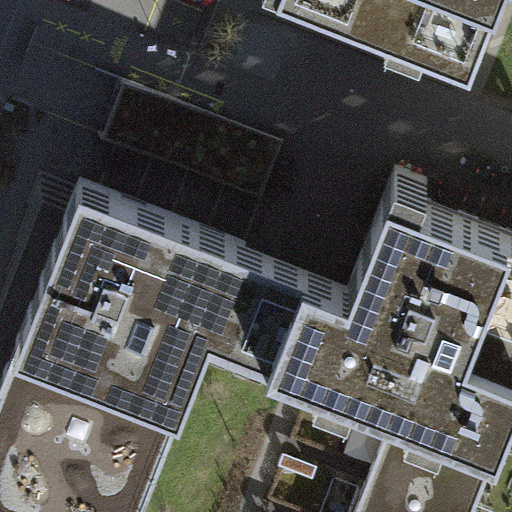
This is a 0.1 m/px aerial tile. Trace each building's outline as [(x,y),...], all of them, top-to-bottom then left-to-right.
[(310,0),(471,62),(495,0),(310,0)] [(343,283),(301,266),(266,355),(386,402),(492,442),(511,390),(511,233),(413,195),(420,178),(389,166),(343,283)] [(73,176),(0,361),(0,511),(130,511),(201,331),(266,355),(301,266),(73,176)] [(468,503),(492,442),(386,402),(363,462),(468,503)] [(464,511),(468,503),(363,462),(344,511),(464,511)]
